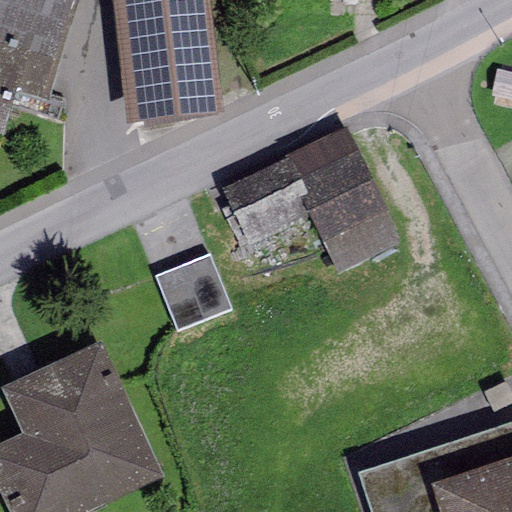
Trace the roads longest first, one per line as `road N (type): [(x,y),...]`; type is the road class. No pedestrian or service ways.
road 1 (residential): [(0,249),(49,215),(406,42)]
road 2 (residential): [(406,42),(511,245)]
